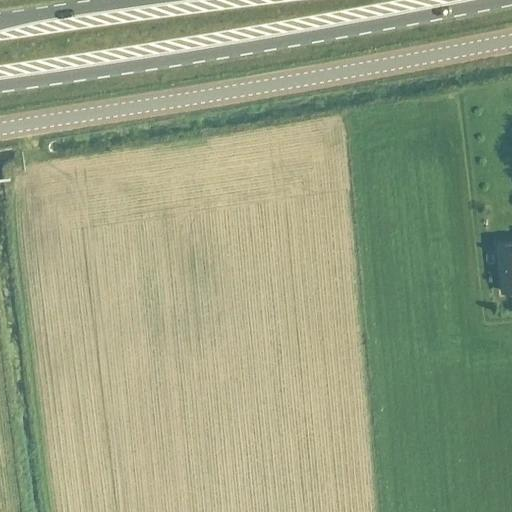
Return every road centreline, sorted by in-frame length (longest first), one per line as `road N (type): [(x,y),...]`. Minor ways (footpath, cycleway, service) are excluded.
road 1 (tertiary): [(0,129),(511,41)]
road 2 (primary): [(0,87),(511,0)]
road 3 (primary): [(199,0),(0,24)]
